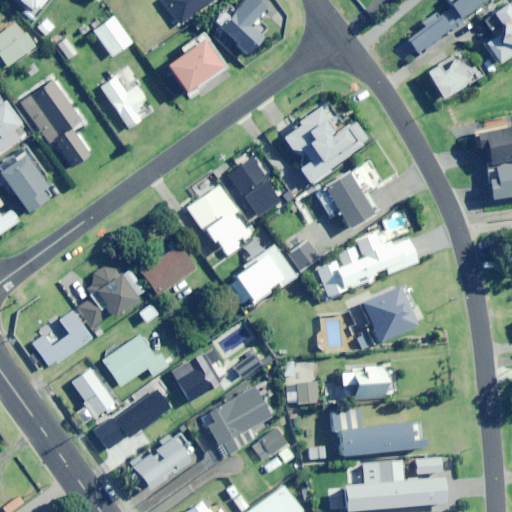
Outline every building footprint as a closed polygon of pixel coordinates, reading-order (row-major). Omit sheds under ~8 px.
[(163,0),(182,26),(216,0),(163,0)] [(258,20),(268,11),(256,0),(245,0),(218,27),(245,53),(268,30),(258,20)] [(454,0),(449,4),(458,16),(479,0),(454,0)] [(496,63),(511,52),(511,0),(484,17),(496,35),(483,43),(496,63)] [(408,40),(417,52),(458,22),(448,9),(435,19),(432,15),(421,23),(425,28),(408,40)] [(111,56),(131,42),(113,17),(93,31),(111,56)] [(46,35),(54,27),(45,19),(37,26),(46,35)] [(33,28),(23,35),(15,24),(0,34),(0,50),(1,52),(0,52),(0,56),(7,66),(42,41),(33,28)] [(75,53),(64,36),(56,41),(68,59),(75,53)] [(184,91),(220,66),(201,38),(188,47),(190,49),(166,65),(184,91)] [(474,59),(467,63),(461,53),(426,73),(440,98),(482,74),(474,59)] [(135,87),(139,84),(128,68),(100,87),(129,128),(153,112),(135,87)] [(75,134),(86,127),(52,80),(19,103),(48,142),(52,139),(72,167),(90,154),(75,134)] [(304,156),(308,162),(298,169),(308,182),(367,140),(352,119),(328,136),(325,132),(341,121),(327,102),(298,122),(299,125),(283,137),(295,155),(304,156)] [(487,164),(511,158),(511,146),(508,127),(475,134),(478,148),(484,147),(487,164)] [(39,178),(44,174),(27,150),(0,169),(0,175),(26,212),(51,195),(39,178)] [(259,219),(284,202),(253,156),(228,173),(259,219)] [(365,193),(382,182),(368,159),(314,193),(330,218),(339,212),(349,228),(376,211),(365,193)] [(492,199),(511,195),(511,163),(487,168),(492,199)] [(230,215),(236,211),(213,177),(196,188),(202,197),(188,206),(211,241),(215,239),(222,249),(244,234),(230,215)] [(0,233),(18,221),(10,209),(0,215),(0,233)] [(375,281),(373,277),(376,275),(374,271),(383,268),(386,274),(417,262),(407,239),(389,246),(382,230),(355,241),(362,258),(358,259),(353,247),(336,253),(341,265),(336,267),(333,261),(315,268),(327,296),(365,280),(367,285),(375,281)] [(308,240),(282,258),(295,277),(300,273),(299,271),(320,257),(308,240)] [(159,296),(196,269),(177,244),(141,270),(159,296)] [(280,287),(295,277),(282,258),(274,245),(245,265),(263,291),(277,282),(280,287)] [(114,317),(137,300),(120,275),(76,305),(92,327),(111,313),(114,317)] [(245,312),(254,305),(238,284),(229,290),(245,312)] [(408,310),(411,309),(400,285),(359,303),(377,343),(415,326),(408,310)] [(146,322),(157,314),(151,304),(139,312),(146,322)] [(56,363),(91,338),(72,312),(58,322),(60,324),(32,344),(47,364),(53,360),(56,363)] [(159,353),(153,357),(139,335),(102,360),(120,386),(147,367),(152,376),(167,365),(159,353)] [(242,378),(261,362),(252,351),(233,366),(242,378)] [(188,402),(221,383),(203,352),(170,372),(188,402)] [(293,376),(294,361),(284,361),(284,376),(293,376)] [(381,366),(351,368),(353,399),(396,396),(394,369),(382,370),(381,366)] [(94,417),(113,404),(90,369),(71,381),(94,417)] [(315,382),(285,385),(287,401),(297,400),(297,404),(317,402),(315,382)] [(326,404),(336,403),(335,384),(324,385),(326,404)] [(248,429),(271,417),(253,387),(202,416),(225,456),(254,439),(248,429)] [(420,422),(360,427),(358,408),(331,411),(333,429),(339,428),(342,455),(422,448),(420,422)] [(262,459),(286,444),(276,428),(252,443),(262,459)] [(135,486),(143,484),(147,490),(188,462),(169,434),(158,442),(160,444),(140,459),(138,457),(128,463),(131,468),(128,472),(127,475),(128,481),(132,485),(135,486)] [(308,459),(325,457),(324,446),(307,447),(308,459)] [(284,463),(293,457),(287,447),(277,453),(284,463)] [(268,473),(281,464),(276,457),(263,466),(268,473)] [(415,473),(441,472),(440,458),(415,458),(415,473)] [(441,477),(402,480),(401,460),(348,464),(349,486),(329,488),(331,510),(347,509),(347,511),(443,503),(441,477)] [(298,511),(300,511),(283,486),(245,511),(298,511)] [(4,511),(9,511),(23,503),(19,497),(2,509),(4,511)] [(209,511),(202,501),(186,511),(209,511)]
